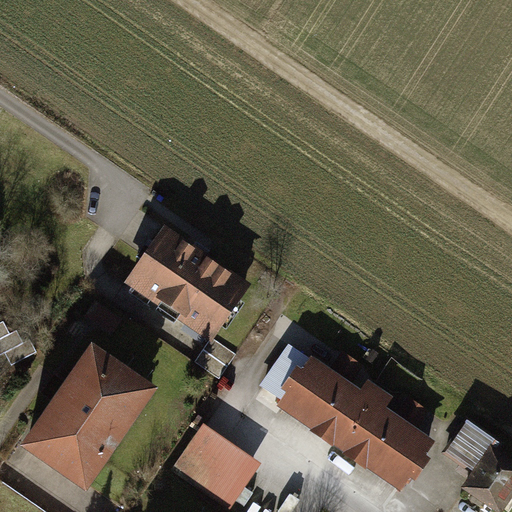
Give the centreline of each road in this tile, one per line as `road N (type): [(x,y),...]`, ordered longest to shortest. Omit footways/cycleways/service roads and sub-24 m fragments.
road 1 (track): [(196,0),(511,219)]
road 2 (residential): [(127,197),(118,176),(0,95)]
